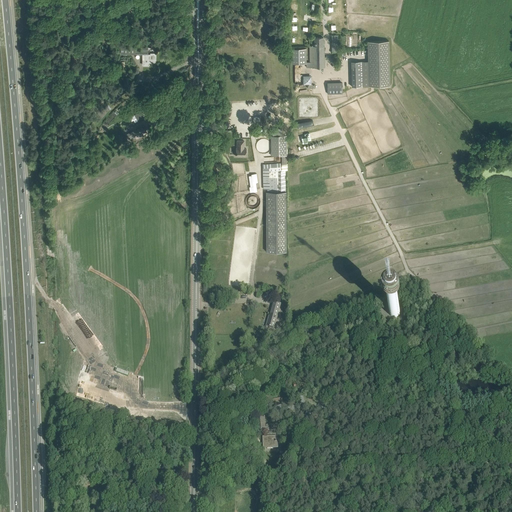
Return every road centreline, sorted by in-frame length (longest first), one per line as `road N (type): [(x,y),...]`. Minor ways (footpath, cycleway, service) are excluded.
road 1 (trunk): [(36,511),(5,0)]
road 2 (tertiary): [(193,511),(198,0)]
road 3 (trunk): [(0,157),(17,511)]
